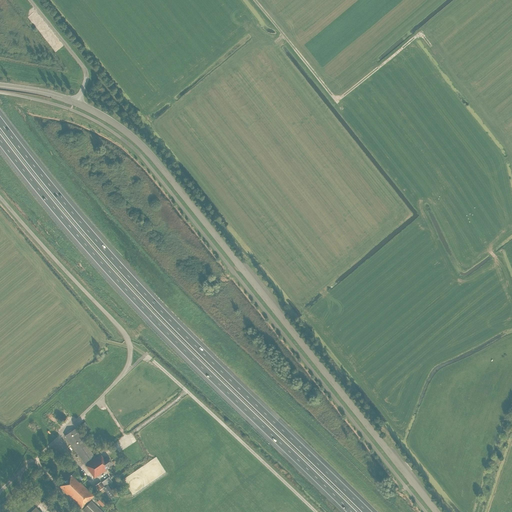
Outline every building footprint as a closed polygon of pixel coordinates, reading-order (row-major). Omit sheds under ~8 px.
[(97,411),(96,411),(94,411),(93,411),(92,412),(91,413),(90,414),(89,415),(89,416),(88,417),(88,418),(88,419),(88,421),(88,422),(89,424),(89,425),(91,426),(92,427),(93,427),(95,428),(96,428),(98,428),(99,428),(100,427),(102,426),(103,425),(104,424),(104,423),(105,421),(105,420),(105,419),(105,417),(104,416),(104,415),(103,414),(101,413),(100,412),(99,411),(98,411),(97,411)] [(85,466),(95,458),(75,429),(65,436),(85,466)] [(100,455),(97,457),(106,470),(108,468),(113,465),(107,457),(104,460),(100,455)] [(97,457),(95,458),(85,466),(94,478),(106,470),(97,457)] [(63,491),(67,495),(79,483),(71,475),(60,487),(63,491)] [(109,477),(101,482),(104,486),(112,481),(109,477)] [(93,497),(94,496),(80,482),(79,483),(67,495),(81,509),(90,500),(92,498),(93,499),(94,498),(93,497)] [(100,482),(95,486),(99,491),(100,490),(102,493),(105,492),(110,498),(115,494),(107,485),(104,487),(100,482)] [(100,493),(95,498),(98,501),(97,502),(102,507),(108,502),(105,499),(104,501),(101,498),(103,497),(100,493)] [(102,511),(90,500),(81,509),(82,510),(84,511),(102,511)]
